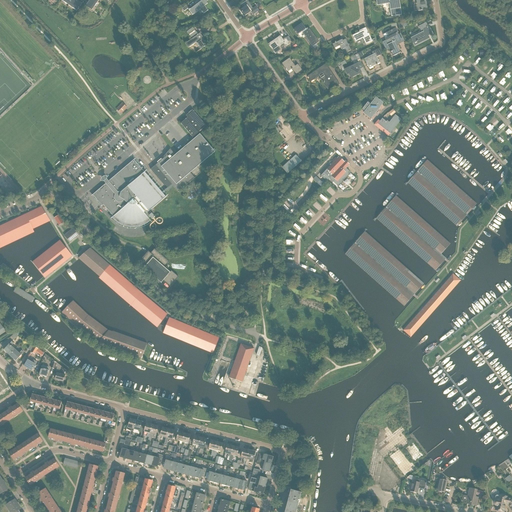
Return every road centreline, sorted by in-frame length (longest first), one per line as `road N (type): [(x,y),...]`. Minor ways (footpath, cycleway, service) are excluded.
road 1 (residential): [(258,335),(170,299),(52,196)]
road 2 (unclassified): [(269,505),(282,450),(124,408)]
road 3 (residential): [(300,118),(438,46),(435,0)]
road 4 (residential): [(295,264),(298,237),(334,198),(353,194),(359,180),(300,118)]
